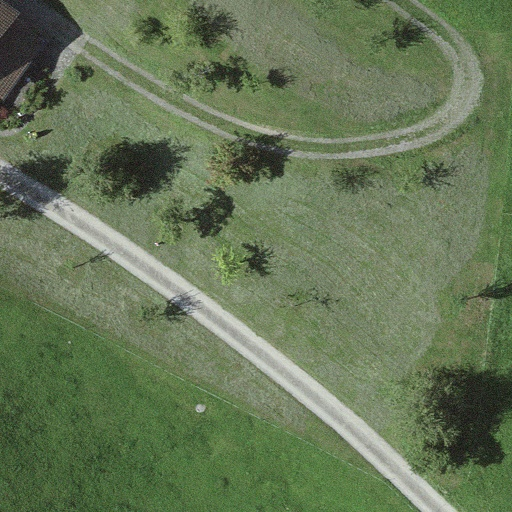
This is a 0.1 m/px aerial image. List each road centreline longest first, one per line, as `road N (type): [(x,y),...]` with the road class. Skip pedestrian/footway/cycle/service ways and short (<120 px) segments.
road 1 (track): [(7,0),(141,87),(280,156),(447,144),(474,94),(470,63),(396,0)]
road 2 (unclassified): [(437,511),(302,389),(161,282),(0,177)]
